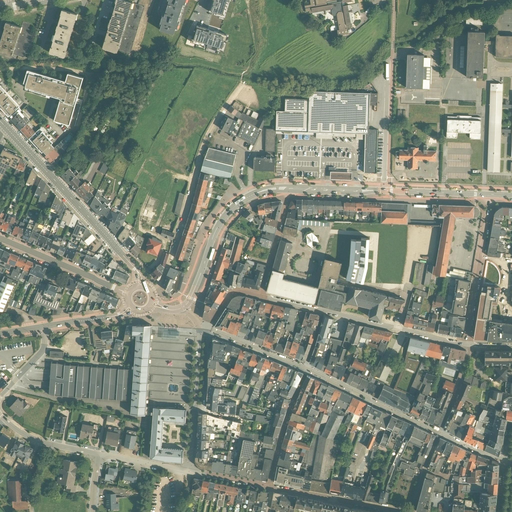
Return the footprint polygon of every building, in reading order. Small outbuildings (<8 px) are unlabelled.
[(133,3),(120,0),(115,0),(115,3),(116,4),(114,9),(113,14),(111,19),(111,18),(108,27),(109,28),(107,33),(106,37),(103,47),(102,48),(104,49),(116,53),(116,52),(117,53),(118,51),(131,8),(133,3)] [(185,5),(186,0),(167,0),(169,1),(164,17),(162,16),(160,24),(162,24),(160,30),(174,35),(175,29),(177,29),(179,23),(177,22),(183,4),(185,5)] [(212,0),(208,12),(214,13),(214,15),(225,18),(230,0),(212,0)] [(352,27),(352,26),(352,24),(353,24),(351,13),(352,11),(352,10),(350,9),(349,5),(346,5),(345,3),(352,2),(351,0),(307,0),(308,2),(304,2),(306,11),(309,11),(309,13),(310,13),(312,13),(312,15),(323,13),(325,15),(327,12),(330,12),(330,14),(333,16),(335,16),(335,18),(335,21),(336,22),(336,25),(338,35),(348,34),(347,29),(348,29),(349,28),(348,27),(352,27)] [(137,5),(133,3),(131,8),(118,51),(130,55),(143,13),(144,7),(137,5)] [(60,15),(61,15),(59,22),(58,24),(58,26),(57,25),(56,30),(56,31),(55,35),(55,34),(53,41),(53,43),(51,47),(51,46),(49,52),(49,53),(50,53),(50,54),(55,55),(59,56),(64,58),(64,57),(65,57),(67,51),(66,51),(76,20),(78,15),(62,10),(60,15)] [(82,16),(78,15),(76,20),(66,51),(67,51),(65,57),(78,57),(83,41),(90,19),(82,16)] [(21,27),(13,54),(24,58),(28,46),(33,31),(29,30),(31,24),(23,22),(21,27)] [(21,27),(7,23),(3,34),(2,37),(0,43),(0,51),(3,53),(3,52),(7,53),(7,54),(12,56),(13,54),(21,27)] [(331,36),(338,35),(336,25),(331,26),(330,28),(331,36)] [(227,35),(197,26),(195,32),(194,31),(190,42),(223,52),(227,41),(225,41),(227,35)] [(471,31),(467,31),(467,46),(460,46),(459,67),(466,68),(466,77),(483,77),(484,31),(477,31),(477,27),(471,27),(471,31)] [(511,35),(500,35),(498,34),(497,34),(496,35),(495,41),(485,41),(484,44),(495,45),(495,48),(495,57),(511,57),(511,35)] [(424,55),(407,54),(406,87),(429,88),(430,58),(424,57),(424,55)] [(76,103),(83,78),(68,73),(65,81),(27,70),(23,83),(26,84),(25,88),(57,97),(60,99),(58,105),(57,109),(54,121),(69,125),(76,103)] [(502,104),(503,83),(490,83),(487,171),(499,171),(500,132),(501,129),(502,107),(502,104)] [(0,103),(1,105),(10,96),(4,89),(0,92),(0,103)] [(378,93),(309,91),(309,99),(308,134),(316,134),(316,135),(315,138),(324,139),(332,139),(332,135),(365,136),(369,136),(369,129),(370,106),(378,106),(378,93)] [(19,106),(10,96),(1,105),(10,115),(18,107),(19,106)] [(308,134),(309,99),(285,99),(285,112),(276,112),(276,129),(275,133),(308,134)] [(76,103),(69,125),(74,126),(81,105),(76,103)] [(10,115),(1,105),(0,104),(0,107),(8,117),(9,116),(12,119),(11,120),(20,112),(21,111),(18,107),(10,115)] [(96,105),(84,125),(90,128),(101,109),(96,105)] [(246,121),(262,129),(266,120),(261,117),(259,120),(242,112),(242,113),(231,105),(228,110),(239,118),(246,121)] [(103,108),(91,129),(96,132),(108,111),(103,108)] [(20,112),(11,120),(16,125),(25,117),(20,112)] [(109,112),(97,132),(102,135),(114,115),(109,112)] [(234,135),(238,137),(246,121),(239,118),(237,121),(225,115),(219,127),(229,132),(228,134),(233,136),(234,135)] [(470,138),(480,139),(481,117),(471,117),(471,116),(457,115),(457,116),(447,116),(446,137),(456,138),(456,137),(457,137),(457,132),(469,132),(469,137),(470,137),(470,138)] [(25,117),(16,125),(20,130),(29,123),(30,121),(27,118),(27,119),(25,117)] [(262,129),(246,121),(238,137),(254,145),(262,129)] [(29,123),(20,130),(29,139),(36,133),(32,129),(33,128),(29,123)] [(36,133),(29,139),(42,153),(43,152),(46,155),(54,148),(51,145),(53,143),(52,142),(53,141),(52,140),(51,141),(42,132),(44,130),(41,128),(36,133)] [(265,151),(275,151),(275,133),(276,129),(266,128),(265,151)] [(369,129),(369,136),(365,136),(364,172),(364,174),(376,174),(377,129),(369,129)] [(63,145),(61,142),(54,148),(46,155),(45,157),(51,164),(57,158),(56,158),(59,155),(61,157),(65,150),(64,150),(61,147),(63,145)] [(415,168),(417,168),(417,165),(418,165),(418,162),(417,162),(417,160),(420,160),(420,161),(423,161),(423,160),(429,160),(429,161),(433,161),(433,160),(436,161),(436,150),(426,150),(427,145),(424,145),(423,150),(418,150),(418,147),(408,147),(408,150),(399,150),(399,151),(396,151),(396,156),(399,157),(399,159),(401,159),(401,160),(405,160),(408,160),(408,162),(407,162),(407,165),(408,165),(407,168),(410,168),(410,170),(410,169),(414,169),(414,170),(415,170),(415,168)] [(16,169),(22,158),(8,151),(9,149),(4,147),(3,149),(0,155),(0,182),(8,165),(16,169)] [(230,177),(236,154),(209,147),(204,158),(201,171),(230,177)] [(253,170),(274,170),(275,158),(271,157),(271,154),(266,154),(266,157),(254,157),(253,170)] [(24,160),(22,158),(16,169),(14,174),(17,176),(20,170),(23,171),(25,167),(26,163),(25,163),(26,162),(23,161),(24,161),(24,160)] [(104,162),(99,172),(105,175),(109,165),(104,162)] [(69,168),(62,175),(62,176),(68,183),(68,182),(69,183),(79,173),(76,171),(74,173),(69,168)] [(37,175),(32,170),(27,183),(30,184),(33,185),(37,175)] [(79,173),(69,183),(75,190),(83,183),(81,182),(82,180),(81,179),(84,174),(81,171),(79,173)] [(201,172),(199,177),(211,181),(211,180),(214,180),(215,175),(209,174),(201,172)] [(199,177),(198,184),(210,187),(211,186),(212,186),(214,181),(211,181),(199,177)] [(46,184),(41,179),(35,195),(40,197),(46,184)] [(83,183),(75,190),(82,197),(89,191),(89,190),(90,189),(89,189),(90,187),(91,185),(89,182),(87,184),(85,181),(83,183)] [(50,189),(46,184),(40,197),(39,200),(45,203),(46,199),(50,189)] [(198,184),(196,189),(211,193),(213,188),(210,187),(198,184)] [(89,191),(82,197),(89,205),(90,204),(93,198),(92,197),(93,195),(90,192),(93,189),(90,187),(89,189),(90,189),(89,190),(89,191)] [(196,189),(195,196),(206,199),(206,200),(207,196),(210,197),(211,193),(196,189)] [(97,192),(90,206),(93,209),(103,200),(103,199),(103,198),(97,192)] [(50,211),(58,214),(63,203),(56,195),(50,211)] [(202,205),(205,206),(206,202),(205,202),(206,199),(195,196),(193,203),(202,205)] [(103,200),(93,209),(97,214),(110,203),(105,198),(104,197),(103,198),(103,199),(103,200)] [(287,217),(295,218),(296,208),(297,199),(295,199),(295,200),(293,200),(291,202),(287,217)] [(270,218),(278,219),(282,203),(282,202),(282,201),(281,201),(280,201),(272,202),(273,210),(273,212),(272,212),(271,213),(270,218)] [(344,210),(344,201),(336,201),(335,209),(339,209),(339,210),(341,210),(341,215),(344,215),(344,210)] [(272,202),(264,203),(265,213),(269,212),(269,213),(271,213),(272,212),(273,212),(273,210),(272,202)] [(52,227),(58,229),(59,226),(67,207),(63,203),(58,214),(52,227)] [(112,206),(110,203),(97,214),(100,217),(101,218),(102,218),(102,217),(103,217),(103,216),(103,215),(102,215),(103,214),(104,216),(107,218),(112,206)] [(265,222),(266,217),(265,213),(264,203),(256,205),(257,214),(259,214),(259,218),(260,218),(260,219),(261,219),(261,222),(265,222)] [(410,203),(381,203),(381,216),(381,222),(410,224),(410,220),(410,203)] [(455,218),(459,218),(459,217),(462,218),(462,217),(462,216),(473,217),(475,216),(477,215),(478,214),(479,213),(479,212),(479,211),(479,209),(478,208),(476,207),(475,206),(473,206),(473,205),(438,204),(438,217),(441,217),(440,222),(410,220),(410,224),(440,225),(440,226),(442,226),(435,265),(433,265),(432,273),(435,274),(446,276),(446,272),(455,218)] [(192,206),(191,210),(201,214),(205,215),(206,211),(201,210),(202,208),(201,208),(192,206)] [(67,207),(59,226),(64,229),(66,224),(69,226),(73,214),(67,207)] [(106,223),(112,230),(120,211),(112,207),(106,223)] [(151,218),(154,212),(144,207),(141,214),(151,218)] [(502,217),(502,207),(501,207),(499,208),(496,210),(494,213),(493,216),(502,217)] [(112,230),(118,236),(120,233),(128,224),(124,221),(128,211),(124,208),(123,209),(121,208),(120,211),(112,230)] [(254,215),(248,209),(243,214),(250,222),(254,218),(257,222),(257,223),(259,225),(257,228),(261,230),(261,229),(264,225),(264,223),(265,222),(261,222),(257,216),(255,218),(254,215)] [(191,210),(188,217),(198,221),(201,214),(191,210)] [(0,229),(6,232),(12,217),(6,214),(4,220),(0,229)] [(69,226),(68,226),(71,227),(71,228),(74,229),(78,220),(73,214),(69,226)] [(6,232),(12,234),(17,223),(14,222),(16,218),(15,218),(16,217),(14,216),(13,217),(12,217),(6,232)] [(502,217),(493,216),(492,225),(501,226),(502,217)] [(188,217),(186,223),(197,226),(198,221),(188,217)] [(264,223),(276,226),(278,219),(270,218),(266,217),(265,222),(264,223)] [(12,234),(17,236),(24,220),(21,219),(20,221),(18,220),(17,223),(12,234)] [(17,236),(22,238),(29,221),(24,219),(24,220),(17,236)] [(332,226),(334,221),(302,219),(300,219),(298,225),(285,222),(282,233),(285,234),(296,236),(297,229),(300,230),(301,224),(332,226)] [(28,241),(29,241),(37,222),(30,220),(29,221),(22,238),(28,241)] [(72,234),(76,236),(82,224),(78,220),(74,229),(72,234)] [(232,229),(249,236),(252,230),(251,230),(253,226),(238,220),(236,222),(235,223),(234,226),(232,229)] [(29,241),(36,244),(40,234),(42,229),(37,227),(38,226),(38,225),(39,223),(37,222),(29,241)] [(129,233),(131,229),(133,227),(128,223),(128,224),(120,233),(118,236),(123,242),(130,235),(129,233)] [(186,223),(185,228),(194,231),(195,232),(197,226),(186,223)] [(261,229),(274,233),(275,233),(277,227),(276,227),(276,226),(264,223),(264,225),(261,229)] [(87,229),(82,224),(76,236),(75,240),(80,243),(87,229)] [(501,226),(492,225),(491,231),(505,233),(505,230),(500,229),(501,226)] [(67,230),(64,229),(59,226),(58,229),(53,240),(49,250),(57,253),(64,236),(67,230)] [(185,228),(183,234),(192,237),(194,231),(185,228)] [(85,241),(91,233),(87,229),(80,243),(83,245),(85,241)] [(136,237),(138,234),(131,229),(129,233),(130,235),(123,242),(130,249),(137,242),(135,241),(136,240),(136,237)] [(161,235),(173,239),(175,233),(172,232),(163,229),(161,235)] [(258,236),(272,240),(274,233),(261,229),(261,230),(258,236)] [(225,242),(234,245),(236,236),(228,232),(225,242)] [(307,244),(314,248),(319,242),(317,236),(312,232),(306,234),(307,244)] [(44,248),(49,250),(53,240),(51,239),(53,234),(50,233),(48,238),(44,247),(44,248)] [(95,238),(91,233),(85,241),(88,245),(95,238)] [(44,248),(44,247),(48,238),(40,234),(36,244),(44,248)] [(130,249),(134,254),(136,254),(139,251),(144,238),(138,234),(136,237),(136,240),(135,241),(137,242),(130,249)] [(183,234),(181,240),(193,244),(195,238),(192,237),(183,234)] [(251,252),(256,240),(258,237),(254,235),(252,239),(251,239),(246,250),(251,252)] [(57,253),(63,256),(67,247),(64,246),(66,242),(65,241),(67,237),(64,236),(57,253)] [(162,242),(163,241),(157,238),(158,238),(153,236),(152,238),(149,237),(146,244),(148,245),(145,250),(145,252),(147,253),(149,253),(150,252),(150,251),(158,255),(160,248),(161,248),(162,248),(163,247),(163,246),(163,245),(163,244),(163,243),(162,243),(163,242),(162,242)] [(236,236),(234,245),(232,250),(223,247),(212,278),(220,281),(230,287),(232,284),(237,285),(239,274),(240,272),(235,271),(238,261),(243,245),(243,244),(244,239),(236,236)] [(261,245),(271,247),(272,240),(258,236),(258,237),(256,240),(262,241),(261,245)] [(489,243),(504,246),(504,245),(501,244),(502,242),(498,242),(498,238),(490,237),(489,243)] [(281,239),(272,269),(284,272),(293,242),(283,240),(281,239)] [(361,241),(352,239),(350,265),(345,279),(364,283),(369,266),(369,239),(361,239),(361,241)] [(73,260),(76,251),(70,248),(72,241),(70,240),(67,247),(63,256),(73,260)] [(179,244),(192,248),(193,244),(181,240),(179,244)] [(487,255),(510,257),(510,254),(505,254),(506,249),(503,249),(504,246),(489,243),(487,255)] [(177,249),(190,254),(192,248),(179,244),(177,249)] [(73,260),(77,262),(82,251),(83,249),(78,247),(76,251),(73,260)] [(175,257),(187,261),(190,254),(177,249),(175,257)] [(77,262),(82,263),(88,251),(85,250),(84,251),(82,251),(77,262)] [(151,273),(158,280),(160,278),(169,252),(165,250),(161,263),(156,267),(157,267),(151,273)] [(11,253),(4,251),(0,261),(0,272),(1,273),(3,268),(4,269),(11,253)] [(82,263),(89,267),(93,256),(95,254),(88,251),(82,263)] [(12,272),(19,257),(11,253),(4,269),(3,272),(5,272),(6,270),(7,270),(5,274),(6,274),(9,275),(10,272),(12,272)] [(89,267),(96,270),(100,261),(102,258),(102,257),(102,256),(98,254),(98,255),(96,254),(93,256),(89,267)] [(101,272),(102,272),(113,258),(111,255),(107,260),(102,258),(100,261),(96,270),(101,272)] [(27,260),(19,257),(12,272),(11,276),(19,280),(20,278),(27,260)] [(113,277),(118,265),(119,264),(119,263),(114,258),(113,258),(102,272),(113,277)] [(338,279),(342,263),(325,258),(321,274),(321,275),(318,287),(314,303),(341,309),(343,300),(344,293),(334,290),(336,283),(337,278),(338,279)] [(255,265),(254,268),(254,269),(264,271),(266,265),(247,259),(245,262),(255,265)] [(34,263),(27,260),(20,278),(22,279),(23,277),(27,278),(28,276),(34,263)] [(240,272),(244,263),(238,261),(235,271),(240,272)] [(237,285),(241,286),(243,276),(243,275),(244,275),(249,266),(254,268),(255,265),(245,262),(244,263),(240,272),(239,274),(237,285)] [(412,283),(418,284),(422,263),(416,262),(412,283)] [(40,266),(34,263),(28,276),(31,277),(29,283),(33,284),(40,266)] [(429,286),(431,279),(432,273),(433,265),(427,264),(423,285),(429,286)] [(120,266),(118,265),(113,277),(126,283),(127,281),(129,275),(126,271),(125,271),(124,269),(123,268),(121,266),(120,266)] [(47,268),(40,266),(33,284),(36,286),(38,283),(40,284),(41,283),(47,268)] [(166,276),(175,279),(181,281),(184,272),(178,270),(171,267),(166,276)] [(264,271),(254,269),(253,272),(255,273),(255,276),(255,277),(262,279),(264,271)] [(284,272),(272,269),(266,291),(314,303),(318,287),(283,278),(284,272)] [(2,311),(6,312),(8,305),(11,300),(19,280),(11,276),(9,275),(6,274),(5,277),(4,276),(0,284),(0,311),(1,311),(2,311)] [(163,285),(168,291),(170,289),(175,279),(166,276),(163,285)] [(254,279),(243,276),(241,286),(245,286),(255,288),(259,289),(261,280),(254,279)] [(73,294),(78,282),(69,278),(65,287),(67,288),(65,290),(68,290),(67,292),(73,294)] [(212,278),(211,281),(218,284),(222,286),(222,287),(228,291),(230,287),(220,281),(212,278)] [(470,281),(456,278),(455,282),(456,283),(451,307),(450,311),(460,313),(463,314),(463,313),(464,310),(465,310),(466,307),(465,307),(466,304),(467,300),(466,300),(466,301),(465,301),(466,297),(467,297),(466,297),(466,293),(468,293),(467,294),(468,294),(468,290),(469,287),(469,288),(470,284),(470,285),(469,285),(469,281),(470,281),(470,282),(470,281)] [(181,281),(175,279),(170,289),(168,291),(171,295),(179,290),(181,281)] [(209,288),(224,297),(227,293),(221,290),(222,290),(221,289),(222,287),(222,286),(218,284),(211,281),(209,288)] [(86,285),(78,282),(73,294),(72,296),(80,299),(86,285)] [(56,315),(59,307),(62,295),(56,293),(55,297),(54,296),(53,301),(43,297),(44,293),(44,292),(46,286),(41,283),(40,284),(33,302),(53,310),(52,312),(53,316),(56,315)] [(46,286),(44,292),(44,293),(43,297),(53,301),(54,296),(55,297),(56,293),(59,287),(48,283),(46,286)] [(344,293),(346,285),(336,283),(334,290),(344,293)] [(500,287),(481,284),(473,338),(487,339),(490,319),(491,318),(491,315),(490,315),(492,303),(497,304),(500,287)] [(86,285),(80,299),(78,302),(82,303),(85,296),(89,297),(93,288),(86,285)] [(369,316),(380,319),(381,319),(384,305),(386,296),(387,295),(346,285),(344,293),(343,300),(345,301),(345,302),(357,305),(357,304),(370,308),(368,316),(369,316)] [(101,291),(93,288),(89,297),(97,301),(101,291)] [(210,297),(220,303),(224,297),(209,288),(208,291),(206,296),(210,297)] [(414,293),(427,297),(428,292),(415,288),(414,293)] [(106,293),(101,291),(97,301),(100,302),(102,303),(106,293)] [(118,302),(119,299),(106,293),(102,303),(100,309),(114,306),(115,306),(116,306),(118,302)] [(232,299),(225,309),(228,312),(233,314),(239,316),(242,308),(246,296),(240,295),(236,296),(232,299)] [(393,296),(392,296),(388,295),(388,297),(386,296),(384,305),(385,305),(385,307),(388,308),(389,307),(392,307),(393,310),(396,308),(398,309),(398,310),(402,311),(405,299),(400,298),(399,297),(397,296),(396,296),(395,296),(393,296)] [(438,307),(442,307),(444,296),(440,296),(440,295),(437,295),(436,298),(434,297),(432,306),(438,307)] [(206,304),(217,308),(220,303),(210,297),(206,296),(204,302),(204,303),(206,304)] [(252,298),(246,296),(242,308),(246,310),(246,311),(248,311),(252,298)] [(246,311),(242,321),(248,323),(250,318),(256,299),(252,298),(248,311),(246,311)] [(256,299),(250,318),(254,320),(257,312),(261,301),(256,299)] [(15,308),(18,302),(11,300),(8,305),(15,308)] [(266,302),(261,301),(257,312),(261,313),(263,313),(266,302)] [(408,326),(416,328),(421,309),(420,309),(422,304),(417,302),(413,301),(412,308),(408,326)] [(85,305),(78,302),(74,312),(81,311),(85,305)] [(270,317),(273,304),(266,302),(263,313),(263,316),(270,317)] [(217,308),(206,304),(203,318),(210,320),(217,308)] [(277,316),(282,317),(285,307),(273,304),(270,317),(272,318),(276,317),(277,316)] [(280,326),(282,327),(285,328),(290,308),(285,307),(282,317),(281,321),(280,326)] [(403,325),(408,326),(412,308),(410,307),(409,308),(408,308),(407,313),(406,313),(403,325)] [(31,308),(28,314),(35,316),(36,309),(31,308)] [(242,321),(246,311),(246,310),(242,308),(239,316),(232,332),(237,334),(242,321)] [(298,310),(290,308),(285,328),(291,329),(293,330),(298,310)] [(215,326),(222,329),(228,312),(225,309),(215,326)] [(297,318),(303,319),(306,312),(299,310),(297,318)] [(222,329),(227,330),(233,314),(228,312),(222,329)] [(261,313),(257,312),(254,320),(248,338),(251,339),(259,317),(260,315),(261,313)] [(302,324),(303,324),(306,325),(310,313),(306,312),(303,319),(302,324)] [(306,325),(316,328),(319,316),(318,314),(310,313),(306,325)] [(421,329),(425,330),(429,314),(424,313),(424,315),(421,329)] [(227,330),(232,332),(239,316),(233,314),(227,330)] [(429,314),(425,330),(433,331),(435,320),(436,320),(437,314),(432,314),(432,315),(429,314)] [(319,333),(329,335),(333,318),(324,315),(319,333)] [(453,315),(449,334),(453,335),(458,317),(458,316),(453,315)] [(261,318),(259,317),(251,339),(255,341),(259,327),(262,321),(260,320),(261,318)] [(458,317),(453,335),(460,336),(461,329),(464,330),(466,319),(458,317)] [(248,338),(254,320),(250,318),(248,323),(249,324),(244,337),(248,338)] [(333,318),(329,335),(329,336),(330,337),(329,342),(333,343),(330,354),(334,355),(336,351),(339,352),(344,339),(348,322),(333,318)] [(271,320),(268,330),(262,344),(270,347),(277,325),(279,321),(275,319),(274,322),(271,320)] [(490,319),(487,339),(501,340),(504,322),(490,319)] [(249,324),(248,323),(242,321),(237,334),(244,337),(249,324)] [(437,332),(445,334),(447,323),(441,321),(440,323),(439,323),(437,332)] [(344,339),(347,341),(349,341),(354,323),(348,322),(344,339)] [(511,322),(504,322),(501,340),(511,339),(511,322)] [(354,323),(349,341),(350,342),(357,344),(364,326),(354,323)] [(146,406),(152,324),(148,324),(133,325),(134,326),(133,326),(133,338),(136,338),(134,368),(52,362),(51,362),(50,384),(49,388),(49,395),(49,396),(49,395),(132,401),(131,413),(145,414),(146,408),(146,406)] [(300,332),(296,331),(288,354),(295,356),(302,334),(303,333),(306,325),(303,324),(302,326),(300,332)] [(127,325),(124,340),(132,340),(133,338),(133,326),(134,326),(133,325),(127,325)] [(282,327),(280,326),(277,325),(270,347),(275,349),(282,327)] [(303,333),(310,335),(311,333),(314,334),(316,328),(306,325),(303,333)] [(373,328),(364,326),(357,344),(357,345),(366,347),(367,344),(368,341),(369,338),(373,328)] [(268,330),(259,327),(255,341),(262,344),(268,330)] [(283,352),(291,329),(285,328),(282,327),(275,349),(283,352)] [(293,330),(291,329),(283,352),(288,354),(296,331),(293,330)] [(381,330),(377,329),(372,340),(376,341),(381,330)] [(112,331),(112,330),(102,331),(102,332),(95,333),(94,333),(94,336),(95,335),(96,345),(96,348),(104,348),(104,349),(114,348),(115,343),(114,343),(112,331)] [(385,331),(381,330),(376,341),(380,343),(382,339),(385,331)] [(122,345),(124,340),(116,338),(117,331),(112,331),(114,343),(115,343),(114,348),(112,352),(120,354),(122,345)] [(171,335),(171,331),(163,331),(163,340),(179,341),(179,335),(171,335)] [(392,332),(385,331),(382,339),(380,343),(379,345),(377,348),(375,352),(382,355),(392,332)] [(326,356),(329,342),(330,337),(329,336),(329,335),(319,333),(317,340),(321,341),(318,352),(322,354),(326,356)] [(302,334),(295,356),(298,357),(306,336),(302,334)] [(306,336),(298,357),(302,359),(308,342),(310,336),(306,335),(306,336)] [(210,352),(218,354),(222,340),(213,337),(210,352)] [(424,354),(429,342),(411,337),(407,351),(424,354)] [(347,341),(344,339),(339,352),(332,374),(336,376),(341,361),(342,361),(346,348),(345,348),(346,344),(347,341)] [(222,340),(218,354),(218,356),(221,357),(222,357),(222,359),(222,362),(224,362),(229,343),(222,340)] [(316,366),(322,354),(318,352),(321,341),(317,340),(315,346),(309,362),(316,366)] [(308,342),(302,359),(305,360),(311,343),(308,342)] [(320,368),(324,370),(330,354),(333,343),(329,342),(326,356),(320,368)] [(424,354),(430,356),(433,357),(436,344),(429,342),(424,354)] [(225,364),(227,364),(233,345),(229,343),(224,362),(224,364),(225,364)] [(227,364),(232,366),(234,366),(236,361),(238,357),(241,348),(233,345),(227,364)] [(444,345),(440,358),(440,360),(441,360),(443,361),(445,355),(448,356),(451,347),(444,345)] [(350,383),(361,388),(364,383),(365,383),(366,381),(367,378),(367,379),(371,371),(369,371),(371,365),(367,363),(357,358),(359,353),(358,353),(358,351),(357,351),(358,348),(356,347),(350,363),(349,366),(352,367),(351,371),(355,373),(350,383)] [(446,362),(461,366),(466,350),(452,347),(451,347),(448,356),(446,362)] [(99,362),(104,348),(96,348),(97,352),(94,360),(99,362)] [(241,363),(245,349),(241,348),(238,357),(236,361),(234,366),(232,366),(230,371),(239,375),(244,363),(241,363)] [(249,364),(253,352),(245,349),(241,363),(244,363),(239,375),(236,383),(241,385),(247,368),(244,367),(245,364),(248,366),(249,364)] [(511,350),(484,351),(484,364),(498,364),(502,364),(511,363),(511,350)] [(324,370),(332,374),(339,352),(336,351),(334,355),(330,354),(324,370)] [(256,366),(260,355),(256,354),(253,365),(250,372),(253,373),(254,371),(253,370),(255,366),(256,366)] [(316,366),(320,368),(326,356),(322,354),(316,366)] [(418,369),(429,373),(430,371),(424,370),(430,356),(424,354),(418,369)] [(258,380),(265,357),(260,355),(256,366),(255,366),(253,370),(254,371),(253,373),(249,384),(255,387),(258,380)] [(217,359),(210,357),(209,366),(216,368),(217,359)] [(267,375),(273,360),(265,357),(258,380),(255,387),(253,391),(251,396),(256,398),(261,386),(264,380),(266,374),(267,375)] [(273,360),(267,375),(268,375),(270,376),(271,372),(272,373),(274,370),(275,370),(278,362),(273,360)] [(441,360),(440,360),(439,364),(459,371),(461,366),(446,362),(443,361),(441,360)] [(336,376),(341,378),(346,364),(347,363),(342,361),(341,361),(336,376)] [(277,378),(283,364),(278,362),(275,370),(274,370),(272,373),(271,372),(270,376),(268,375),(263,387),(262,392),(264,392),(265,391),(266,389),(267,390),(269,393),(277,378)] [(215,371),(214,377),(222,379),(227,380),(230,371),(232,366),(227,364),(225,364),(223,369),(224,370),(223,372),(215,371)] [(278,387),(287,366),(283,364),(277,378),(269,393),(267,397),(274,400),(276,394),(275,394),(278,387)] [(341,378),(346,381),(351,371),(352,367),(349,366),(346,364),(341,378)] [(493,380),(507,380),(507,376),(511,376),(511,374),(511,371),(507,371),(507,367),(502,367),(502,364),(498,364),(498,367),(494,367),(493,380)] [(288,381),(293,368),(287,366),(278,387),(281,388),(284,389),(288,381)] [(293,368),(288,381),(292,383),(298,370),(293,368)] [(415,397),(409,410),(419,415),(428,395),(436,375),(429,373),(418,369),(408,393),(415,397)] [(292,383),(297,385),(303,372),(298,370),(292,383)] [(346,381),(350,383),(355,373),(351,371),(346,381)] [(361,388),(365,390),(370,380),(371,380),(372,377),(374,373),(371,371),(367,379),(367,378),(366,381),(365,383),(364,383),(361,388)] [(314,377),(307,374),(302,386),(306,388),(309,390),(314,377)] [(465,375),(463,381),(471,384),(473,376),(465,375)] [(208,376),(208,384),(215,386),(215,385),(221,386),(222,379),(214,377),(208,376)] [(309,390),(309,392),(308,393),(313,396),(312,397),(311,396),(308,402),(306,408),(310,409),(322,381),(314,377),(309,390)] [(365,390),(368,392),(375,379),(372,377),(371,380),(370,380),(365,390)] [(479,379),(477,378),(475,385),(485,388),(487,381),(485,380),(480,378),(479,379)] [(371,394),(378,380),(375,379),(368,392),(371,394)] [(377,397),(384,383),(378,380),(371,394),(377,397)] [(442,387),(445,388),(452,391),(455,383),(445,380),(444,382),(443,382),(442,383),(443,383),(443,384),(442,387)] [(290,399),(291,396),(287,394),(292,383),(288,381),(284,389),(281,388),(279,394),(290,399)] [(322,381),(310,409),(307,417),(299,414),(292,411),(290,418),(305,423),(310,425),(312,419),(315,420),(320,408),(318,407),(328,384),(322,381)] [(458,394),(466,397),(471,384),(463,381),(458,394)] [(297,385),(292,383),(287,394),(291,396),(297,385)] [(384,383),(377,397),(394,406),(395,406),(396,406),(404,410),(409,410),(415,397),(408,393),(384,383)] [(208,384),(207,392),(215,394),(216,386),(215,386),(208,384)] [(310,425),(305,423),(304,428),(305,428),(315,432),(317,433),(321,422),(327,420),(330,414),(328,413),(327,412),(328,408),(328,404),(335,387),(328,384),(318,407),(320,408),(315,420),(312,419),(310,425)] [(237,397),(243,399),(248,387),(242,385),(237,397)] [(328,413),(330,414),(341,390),(335,387),(328,404),(328,408),(327,412),(328,413)] [(308,393),(309,392),(305,390),(301,388),(294,408),(300,410),(301,411),(308,393)] [(438,407),(445,409),(452,392),(445,389),(444,389),(437,406),(438,407)] [(489,397),(501,399),(502,391),(491,389),(489,397)] [(348,393),(341,390),(330,414),(327,420),(321,434),(327,437),(348,393)] [(207,401),(219,403),(220,399),(215,398),(215,394),(207,392),(207,401)] [(352,396),(348,393),(327,437),(333,439),(344,414),(352,396)] [(290,399),(279,394),(279,395),(276,394),(274,400),(273,402),(287,407),(288,403),(290,399)] [(428,395),(419,415),(418,416),(425,419),(432,404),(434,401),(435,398),(428,395)] [(356,398),(352,396),(344,414),(347,415),(356,398)] [(499,416),(506,418),(511,419),(511,396),(509,396),(503,399),(503,400),(501,410),(499,416)] [(360,399),(356,398),(347,415),(344,423),(348,425),(360,399)] [(20,417),(30,405),(26,402),(25,402),(22,400),(21,402),(17,399),(10,407),(20,417)] [(367,403),(360,399),(348,425),(347,427),(351,428),(354,423),(357,425),(367,403)] [(219,403),(207,401),(206,407),(210,407),(210,409),(211,410),(213,411),(215,410),(215,409),(218,409),(225,411),(225,412),(226,412),(224,418),(207,414),(206,424),(213,426),(233,429),(240,430),(242,423),(242,422),(243,419),(244,416),(241,416),(240,422),(237,422),(238,417),(236,417),(237,414),(238,414),(240,407),(219,403)] [(285,413),(287,407),(273,402),(273,404),(272,405),(273,406),(272,409),(275,410),(285,413)] [(372,405),(367,403),(357,425),(357,426),(361,428),(372,405)] [(483,408),(486,409),(487,405),(481,403),(478,411),(481,412),(483,408)] [(432,404),(425,419),(432,422),(435,416),(437,408),(434,407),(435,405),(432,404)] [(381,409),(372,405),(361,428),(361,429),(366,431),(365,433),(371,435),(381,409)] [(463,416),(465,412),(459,409),(453,406),(451,410),(456,412),(463,416)] [(268,423),(281,426),(283,419),(273,416),(273,417),(266,416),(245,412),(245,408),(240,407),(238,415),(241,416),(244,416),(243,419),(246,419),(268,423)] [(437,408),(435,416),(436,416),(436,415),(442,418),(445,409),(438,407),(437,408)] [(186,411),(146,408),(145,414),(153,415),(150,457),(166,460),(183,461),(184,449),(162,447),(163,419),(186,421),(186,411)] [(483,421),(504,429),(506,418),(499,416),(495,415),(494,419),(486,415),(488,409),(486,409),(483,408),(481,412),(478,419),(483,421)] [(386,411),(381,409),(371,435),(366,446),(370,448),(386,411)] [(283,419),(285,413),(275,410),(274,412),(268,410),(266,416),(273,417),(273,416),(283,419)] [(456,412),(451,410),(448,416),(453,419),(456,412)] [(198,423),(206,424),(207,414),(207,413),(199,411),(198,423)] [(391,414),(386,411),(370,448),(369,449),(372,451),(372,452),(375,454),(379,444),(391,414)] [(448,430),(455,434),(459,425),(464,428),(465,426),(464,426),(465,423),(470,413),(465,412),(463,416),(459,423),(453,420),(448,430)] [(469,425),(473,417),(474,415),(470,413),(465,423),(469,425)] [(397,417),(391,414),(379,444),(385,446),(386,444),(397,417)] [(64,432),(67,416),(60,415),(59,423),(55,422),(54,429),(57,430),(57,431),(64,432)] [(435,416),(432,422),(435,424),(439,426),(440,423),(440,422),(442,418),(436,415),(436,416),(435,416)] [(453,419),(448,416),(443,428),(448,430),(453,420),(453,419)] [(404,420),(397,417),(386,444),(393,447),(396,440),(395,440),(404,420)] [(473,430),(477,419),(476,419),(473,417),(469,425),(463,438),(474,444),(477,437),(471,435),(473,430)] [(290,418),(289,423),(304,428),(305,423),(290,418)] [(485,435),(502,442),(503,433),(491,430),(481,426),(483,421),(478,419),(477,419),(473,430),(485,435)] [(317,433),(321,434),(327,420),(321,422),(317,433)] [(409,422),(404,420),(395,440),(396,440),(393,447),(392,450),(396,452),(397,448),(399,448),(409,422)] [(491,430),(503,433),(504,429),(483,421),(481,426),(491,430)] [(414,425),(409,422),(399,448),(397,453),(401,455),(408,440),(414,425)] [(94,426),(83,423),(80,438),(84,439),(84,436),(92,438),(92,434),(95,435),(97,424),(94,424),(94,426)] [(206,424),(198,423),(198,431),(209,432),(209,429),(213,429),(213,426),(206,424)] [(268,435),(278,436),(281,426),(268,423),(267,430),(269,430),(268,435)] [(289,423),(287,427),(300,431),(303,432),(305,428),(304,428),(289,423)] [(455,434),(463,438),(469,425),(465,423),(464,426),(465,426),(464,428),(459,425),(455,434)] [(427,431),(414,425),(408,440),(421,446),(427,431)] [(118,445),(121,429),(117,428),(117,427),(109,426),(105,443),(118,445)] [(287,427),(284,437),(298,440),(300,431),(287,427)] [(134,448),(135,442),(135,441),(137,432),(137,431),(127,429),(124,446),(124,445),(134,447),(134,448)] [(240,430),(233,429),(232,436),(244,438),(255,440),(261,441),(276,443),(278,436),(268,435),(240,430)] [(485,435),(473,430),(471,435),(477,437),(474,444),(484,449),(486,443),(483,442),(485,435)] [(209,432),(198,431),(197,438),(209,439),(210,439),(211,432),(209,432)] [(431,433),(427,431),(421,446),(418,453),(419,453),(426,456),(427,454),(423,452),(431,433)] [(317,433),(315,432),(311,444),(309,449),(306,448),(305,452),(304,455),(301,462),(306,463),(311,464),(314,464),(313,470),(310,489),(329,492),(331,478),(336,456),(341,443),(333,439),(327,437),(321,434),(317,433)] [(435,435),(431,433),(423,452),(427,454),(435,435)] [(0,437),(0,445),(4,448),(10,439),(7,437),(2,434),(0,437)] [(486,443),(500,448),(502,442),(485,435),(483,442),(486,443)] [(306,448),(309,449),(311,444),(298,440),(284,437),(283,442),(295,445),(302,447),(306,448)] [(434,451),(441,454),(447,440),(440,437),(434,451)] [(209,439),(197,438),(197,448),(208,449),(209,439)] [(248,476),(253,452),(255,440),(244,438),(240,454),(237,473),(238,473),(239,474),(240,474),(241,474),(242,475),(243,475),(244,475),(245,475),(246,474),(248,474),(248,475),(248,476)] [(445,463),(453,443),(447,440),(441,454),(437,462),(434,470),(438,471),(440,468),(442,462),(445,463)] [(276,443),(261,441),(260,445),(262,445),(262,447),(266,448),(274,449),(276,443)] [(19,456),(24,446),(16,442),(10,455),(14,457),(15,455),(19,456)] [(453,460),(460,446),(453,443),(445,463),(448,465),(452,466),(453,460)] [(486,443),(484,449),(498,455),(500,448),(486,443)] [(25,463),(32,450),(24,446),(19,456),(22,458),(21,461),(25,463)] [(461,458),(465,449),(460,446),(453,460),(457,461),(454,471),(451,471),(450,473),(458,474),(460,465),(461,465),(463,458),(461,458)] [(196,455),(213,457),(214,454),(214,452),(208,452),(208,449),(197,448),(196,451),(196,455)] [(272,458),(274,449),(266,448),(265,451),(263,451),(262,454),(261,454),(260,455),(265,456),(265,457),(272,458)] [(281,449),(279,456),(293,460),(295,453),(294,453),(281,449)] [(461,465),(465,466),(471,452),(465,449),(461,458),(463,458),(461,465)] [(431,459),(437,462),(441,454),(434,451),(431,459)] [(225,471),(231,472),(233,459),(231,458),(232,452),(228,452),(228,455),(225,471)] [(248,476),(254,477),(256,467),(254,467),(255,465),(256,458),(258,458),(259,454),(253,452),(248,476)] [(474,468),(475,462),(477,454),(471,452),(465,466),(466,466),(471,468),(471,470),(474,469),(474,468)] [(211,469),(218,470),(221,454),(218,453),(218,454),(214,454),(213,457),(211,469)] [(416,460),(419,453),(418,453),(414,460),(412,462),(400,457),(396,468),(404,470),(403,473),(412,476),(413,473),(418,474),(419,471),(418,471),(419,469),(416,468),(418,461),(416,460)] [(419,453),(416,460),(418,461),(419,461),(423,463),(426,456),(419,453)] [(218,470),(225,471),(228,455),(221,454),(218,470)] [(237,474),(237,473),(240,454),(237,454),(236,460),(233,459),(231,472),(237,474)] [(478,463),(486,463),(487,458),(477,454),(475,462),(476,462),(478,463)] [(200,467),(211,469),(213,457),(196,455),(196,461),(200,467)] [(305,470),(306,468),(306,465),(306,463),(301,462),(293,460),(279,456),(277,464),(288,466),(305,470)] [(272,458),(265,457),(264,462),(261,478),(267,479),(272,458)] [(398,458),(395,457),(392,464),(391,463),(388,473),(391,474),(395,463),(398,458)] [(66,489),(75,491),(75,488),(76,485),(73,484),(77,461),(71,460),(64,459),(63,468),(60,467),(59,472),(62,473),(62,476),(58,476),(57,482),(65,483),(65,486),(67,486),(66,489)] [(427,468),(434,470),(437,462),(431,459),(427,468)] [(261,478),(264,462),(261,461),(260,463),(257,462),(256,467),(254,477),(261,478)] [(110,464),(107,464),(105,470),(108,471),(107,472),(106,472),(105,479),(110,480),(109,481),(112,482),(114,474),(117,475),(118,467),(116,467),(116,468),(109,467),(110,464)] [(274,481),(302,487),(304,476),(287,472),(288,466),(277,464),(274,481)] [(125,471),(123,479),(136,482),(137,476),(136,476),(137,471),(130,469),(131,466),(130,468),(125,467),(125,471)] [(484,474),(498,475),(498,469),(487,469),(487,467),(477,468),(474,468),(474,469),(471,470),(470,473),(465,473),(464,474),(462,474),(462,476),(479,476),(479,474),(484,474)] [(302,487),(310,489),(313,470),(309,470),(309,468),(306,468),(305,470),(304,476),(302,487)] [(362,499),(366,499),(369,491),(374,476),(369,475),(365,488),(362,499)] [(433,479),(425,476),(416,510),(425,511),(429,511),(432,491),(433,491),(437,476),(435,475),(433,479)] [(433,491),(444,492),(444,491),(445,485),(446,479),(437,476),(433,491)] [(200,498),(203,479),(194,478),(191,494),(192,494),(192,495),(194,495),(194,500),(199,501),(200,498)] [(331,478),(329,492),(339,494),(341,486),(343,480),(331,478)] [(207,494),(209,481),(203,479),(200,498),(203,499),(204,494),(207,494)] [(12,501),(21,500),(20,480),(7,481),(8,501),(12,501)] [(353,482),(343,480),(339,494),(352,496),(352,497),(355,485),(353,484),(353,482)] [(213,496),(215,482),(209,481),(207,494),(206,497),(206,498),(212,500),(213,496)] [(218,498),(221,483),(215,482),(213,496),(218,498)] [(480,492),(496,492),(497,482),(484,482),(479,482),(463,482),(463,483),(451,482),(451,485),(450,491),(454,491),(454,496),(461,496),(461,498),(464,498),(464,492),(480,492)] [(224,499),(227,484),(221,483),(218,498),(217,505),(219,505),(220,506),(221,505),(223,506),(224,499)] [(230,503),(233,485),(227,484),(224,499),(227,499),(226,502),(230,503)] [(237,497),(239,486),(233,485),(230,503),(233,504),(235,497),(237,497)] [(352,497),(362,499),(365,488),(355,485),(352,497)] [(248,503),(251,489),(247,488),(247,491),(246,491),(246,492),(244,492),(242,502),(248,503)] [(254,507),(254,505),(257,490),(251,489),(248,503),(248,506),(254,507)] [(263,500),(267,501),(268,496),(266,496),(267,492),(261,490),(260,493),(259,492),(257,500),(257,502),(259,502),(258,505),(254,505),(254,507),(252,511),(255,511),(256,509),(261,510),(261,508),(263,500)] [(280,500),(281,493),(273,491),(272,498),(280,500)] [(369,491),(366,499),(378,501),(380,493),(369,491)] [(479,501),(495,502),(496,492),(480,492),(479,501)] [(106,509),(119,508),(119,502),(116,503),(116,493),(106,493),(106,509)] [(284,509),(288,494),(281,493),(280,500),(279,503),(282,504),(281,506),(279,506),(278,509),(284,511),(284,509)] [(331,511),(332,511),(321,508),(323,501),(297,496),(295,506),(317,511),(316,511),(331,511)] [(463,511),(464,506),(465,498),(453,497),(451,511),(463,511)] [(280,500),(272,498),(270,508),(278,509),(279,506),(279,503),(280,500)] [(470,507),(473,507),(474,501),(474,499),(465,498),(464,506),(470,507)] [(21,500),(12,501),(13,509),(28,508),(28,500),(21,500)] [(347,511),(349,506),(323,501),(321,508),(332,511),(331,511),(347,511)]
